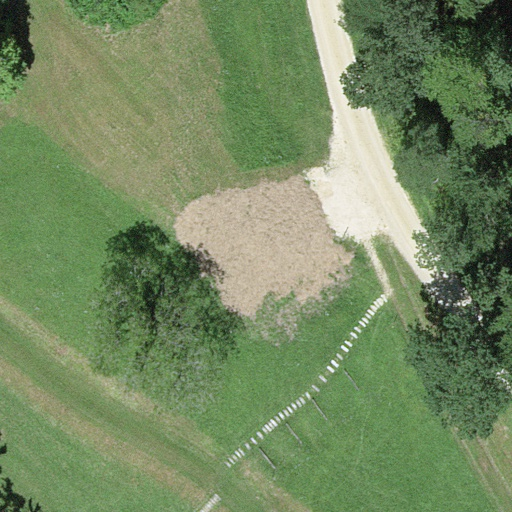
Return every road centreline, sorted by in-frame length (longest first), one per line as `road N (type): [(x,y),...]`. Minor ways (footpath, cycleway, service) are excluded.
road 1 (track): [(511,376),(367,210),(320,0)]
road 2 (track): [(367,210),(416,347),(505,511)]
road 3 (track): [(259,511),(0,344)]
